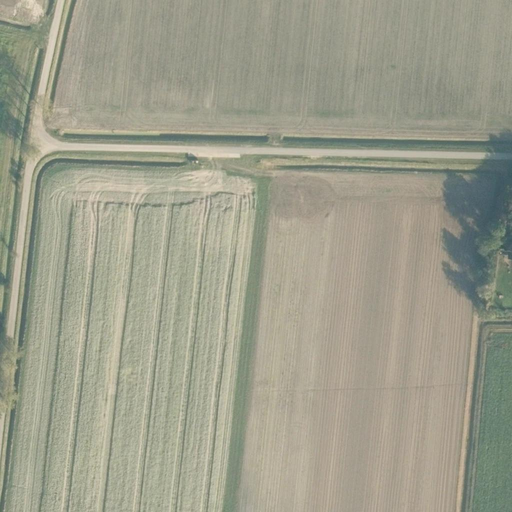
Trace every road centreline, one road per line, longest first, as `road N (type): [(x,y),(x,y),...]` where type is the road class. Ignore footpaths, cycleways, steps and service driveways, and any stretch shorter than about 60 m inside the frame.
road 1 (unclassified): [(511,154),(33,143)]
road 2 (unclassified): [(0,425),(33,143)]
road 3 (unclassified): [(33,143),(60,0)]
